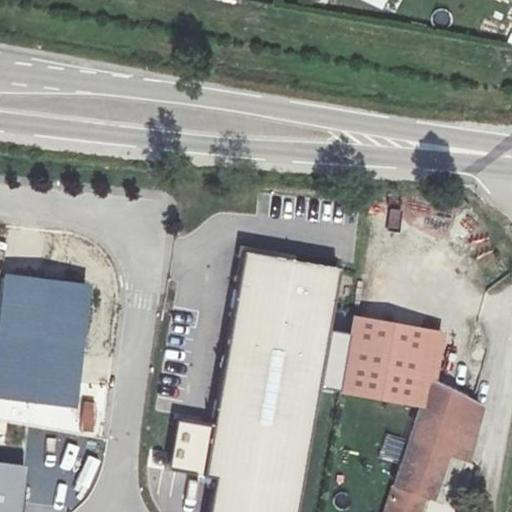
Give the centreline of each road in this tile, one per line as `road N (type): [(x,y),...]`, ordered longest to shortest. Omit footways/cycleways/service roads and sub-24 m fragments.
road 1 (secondary): [(0,122),(231,149),(511,160)]
road 2 (unclassified): [(115,511),(147,242),(141,225),(0,203)]
road 3 (secondary): [(511,159),(281,111),(95,84)]
road 4 (track): [(483,511),(511,359)]
